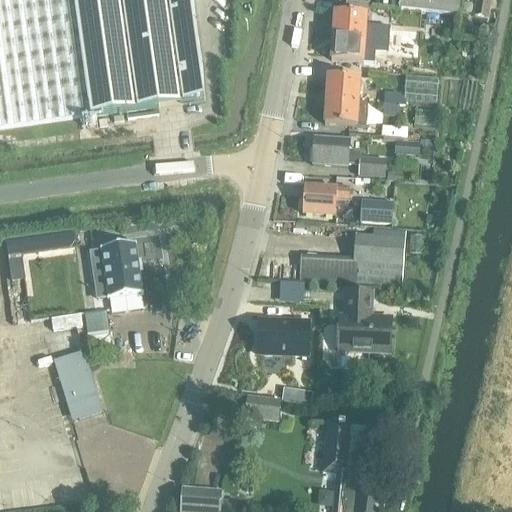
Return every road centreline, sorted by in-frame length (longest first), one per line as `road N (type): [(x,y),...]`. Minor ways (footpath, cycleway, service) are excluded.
road 1 (residential): [(151,511),(243,257),(263,160)]
road 2 (unclassified): [(0,196),(263,160)]
road 3 (residential): [(263,160),(301,0)]
